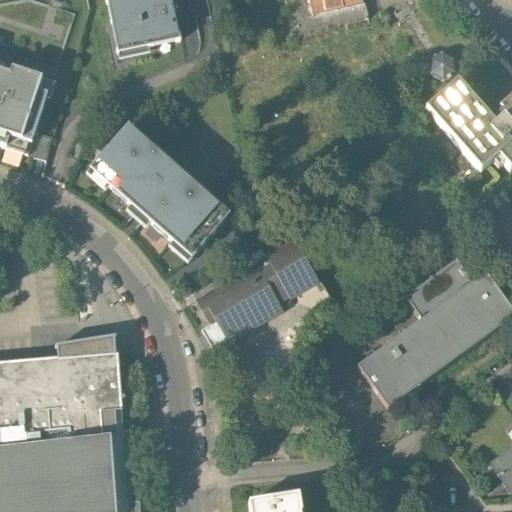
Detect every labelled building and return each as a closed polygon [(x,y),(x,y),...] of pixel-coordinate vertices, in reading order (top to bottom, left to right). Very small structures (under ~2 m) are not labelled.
[(101,0),(113,55),(180,41),(171,0),(101,0)] [(310,0),(313,12),(334,7),(363,0),(362,0),(310,0)] [(434,58),(429,61),(429,76),(442,83),(447,80),(447,81),(450,79),(450,78),(454,75),(454,61),(441,54),(434,58)] [(0,66),(0,65),(0,144),(29,153),(47,95),(52,97),(56,83),(0,66)] [(511,167),(511,99),(500,110),(503,113),(491,123),(457,84),(427,110),(480,171),(499,155),(510,169),(511,167)] [(46,161),(54,134),(42,130),(34,158),(40,159),(46,161)] [(127,131),(87,178),(139,222),(189,265),(229,219),(127,131)] [(511,254),(485,223),(465,238),(511,292),(511,254)] [(266,262),(196,303),(210,328),(215,324),(228,346),(282,315),(277,306),(288,300),(289,302),(317,286),(304,263),(305,262),(292,239),(262,256),(266,262)] [(480,273),(463,253),(454,261),(470,281),(480,273)] [(470,288),(455,266),(404,303),(420,324),(357,369),(387,411),(511,321),(511,317),(484,278),(470,288)] [(0,365),(0,511),(138,511),(139,507),(130,507),(125,441),(123,441),(117,356),(115,357),(113,339),(95,342),(55,348),(55,349),(56,349),(57,361),(0,365)] [(511,448),(487,465),(511,501),(511,500),(511,448)] [(298,511),(297,500),(249,507),(249,511),(298,511)]
